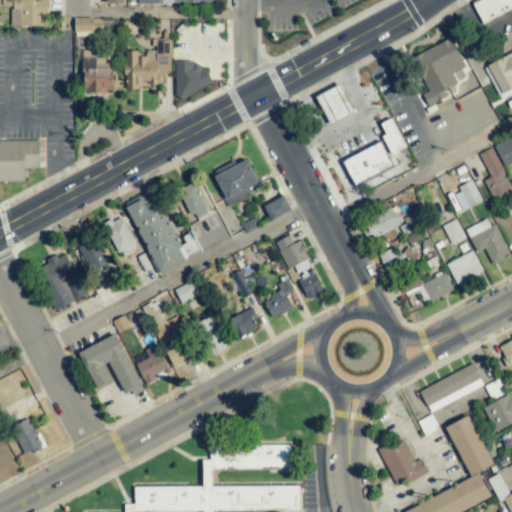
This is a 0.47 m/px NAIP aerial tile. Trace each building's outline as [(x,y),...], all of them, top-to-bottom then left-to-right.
[(43,26),(43,16),(47,16),(46,0),(12,0),(13,9),(19,9),(20,26),(43,26)] [(511,0),(478,0),(472,3),(482,24),(511,8),(511,0)] [(74,33),(101,34),(102,19),(75,17),(74,33)] [(428,107),(447,97),(444,90),(457,83),(452,73),(464,67),(450,38),(412,56),(428,90),(422,93),(428,107)] [(170,42),(157,42),(157,50),(147,50),(147,57),(137,57),(137,51),(123,51),(124,90),(139,89),(139,85),(163,84),(162,75),(170,75),(170,42)] [(112,93),(112,60),(95,59),(95,51),(83,50),(82,92),(112,93)] [(511,52),(485,66),(499,95),(511,88),(511,52)] [(174,62),(175,93),(208,92),(207,61),(174,62)] [(329,125),(354,114),(341,85),(316,95),(329,125)] [(405,147),(391,118),(381,123),(388,138),(341,160),(354,186),(394,167),(389,155),(405,147)] [(511,137),(493,147),(504,167),(511,163),(511,137)] [(0,140),(0,181),(24,181),(24,168),(39,168),(39,140),(0,140)] [(483,181),(492,199),(511,188),(491,148),(478,154),(490,177),(483,181)] [(258,184),(245,156),(212,172),(228,207),(252,196),(248,188),(258,184)] [(195,220),(209,212),(193,182),(178,190),(195,220)] [(461,210),(481,202),(473,182),(453,191),(461,210)] [(157,273),(200,253),(191,232),(176,239),(152,189),(124,202),(157,273)] [(263,206),(270,220),(291,210),(283,196),(263,206)] [(360,223),(368,240),(404,224),(405,226),(404,226),(407,233),(420,227),(414,213),(401,219),(396,207),(360,223)] [(475,253),(485,249),(491,264),(507,258),(491,218),(465,228),(475,253)] [(450,243),(464,237),(456,219),(442,226),(450,243)] [(136,247),(123,220),(105,229),(118,256),(136,247)] [(308,258),(299,240),(293,243),(289,235),(274,243),(288,269),(308,258)] [(110,271),(98,238),(79,245),(91,278),(110,271)] [(385,269),(400,262),(393,248),(379,255),(385,269)] [(456,285),(483,273),(473,251),(446,263),(456,285)] [(86,295),(65,254),(57,258),(55,254),(36,264),(58,308),(86,295)] [(308,301),(324,293),(313,271),(297,279),(308,301)] [(417,285),(424,303),(452,291),(445,274),(417,285)] [(198,294),(191,281),(173,290),(181,304),(198,294)] [(270,317),(291,308),(283,288),(272,293),(274,298),(264,302),(270,317)] [(250,308),(230,318),(239,337),(259,329),(250,308)] [(161,344),(185,332),(177,315),(163,322),(160,316),(150,321),(161,344)] [(208,356),(225,349),(211,316),(194,324),(208,356)] [(112,383),(103,366),(109,363),(125,397),(142,389),(116,334),(78,352),(96,390),(112,383)] [(193,356),(182,338),(164,349),(175,367),(193,356)] [(511,340),(498,345),(502,355),(494,358),(499,370),(511,365),(511,340)] [(144,350),(148,358),(135,363),(144,383),(169,371),(157,344),(144,350)] [(419,391),(430,412),(483,384),(472,363),(419,391)] [(511,422),(511,391),(481,408),(494,432),(511,422)] [(445,426),(468,476),(492,466),(469,415),(445,426)] [(24,455),(43,447),(30,418),(12,426),(24,455)] [(377,451),(397,488),(427,471),(420,458),(414,462),(401,437),(377,451)] [(141,511),(202,511),(211,511),(298,509),(298,485),(212,487),(211,470),(291,468),(290,445),(209,446),(209,460),(202,460),(202,486),(133,487),(134,504),(124,504),(124,511),(141,511)] [(400,511),(462,511),(491,500),(480,476),(400,511)]
